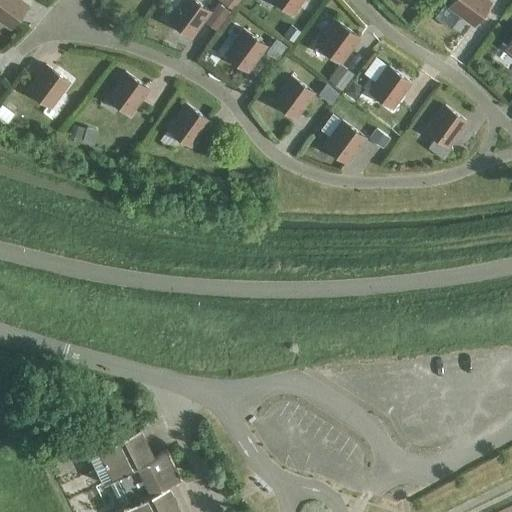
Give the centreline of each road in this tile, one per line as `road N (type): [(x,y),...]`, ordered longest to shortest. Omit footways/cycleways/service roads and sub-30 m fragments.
road 1 (unclassified): [(511,265),(404,284),(242,290),(162,286),(0,250)]
road 2 (residential): [(469,167),(430,181),(319,177),(272,156),(231,104),(192,75),(62,18)]
road 3 (residential): [(173,384),(229,392),(303,387),(373,433),(396,461),(422,469),(511,429)]
road 4 (residential): [(496,116),(357,0)]
road 5 (residential): [(173,384),(0,335)]
road 6 (residential): [(173,384),(176,420),(222,511)]
